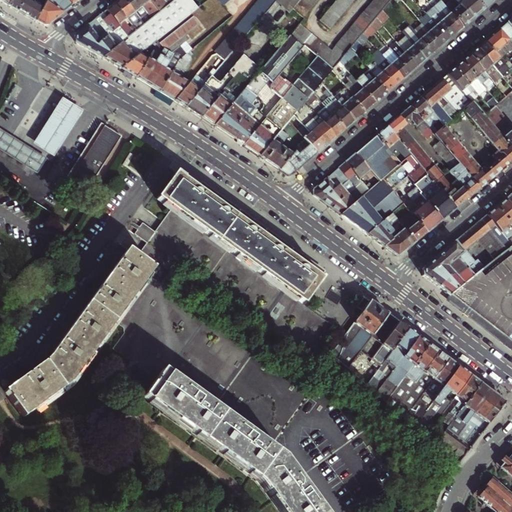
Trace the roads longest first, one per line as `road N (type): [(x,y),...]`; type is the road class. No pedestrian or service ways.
road 1 (residential): [(511,1),(280,203)]
road 2 (primary): [(144,113),(280,203)]
road 3 (residential): [(388,283),(511,178)]
road 4 (primary): [(388,283),(511,378)]
road 5 (primary): [(280,203),(388,283)]
road 6 (primary): [(35,59),(144,113)]
road 7 (primary): [(144,113),(43,48)]
